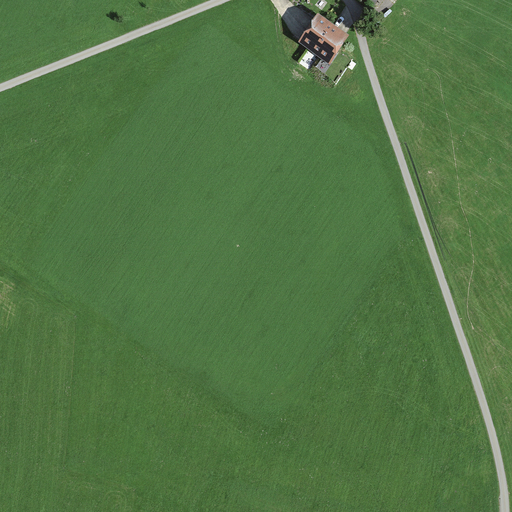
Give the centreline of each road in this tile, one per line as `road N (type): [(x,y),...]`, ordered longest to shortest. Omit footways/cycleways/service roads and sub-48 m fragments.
road 1 (unclassified): [(348,0),(488,421),(505,511)]
road 2 (unclassified): [(0,87),(219,0)]
